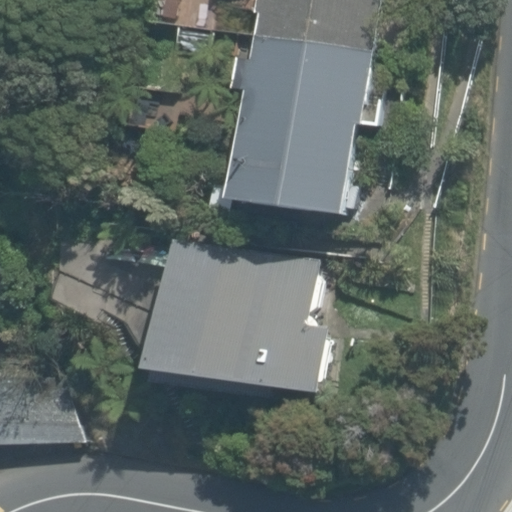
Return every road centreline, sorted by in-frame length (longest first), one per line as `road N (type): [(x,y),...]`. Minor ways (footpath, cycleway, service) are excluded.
road 1 (residential): [(17,511),(78,494),(203,511)]
road 2 (residential): [(422,511),(464,471),(497,417),(511,351)]
